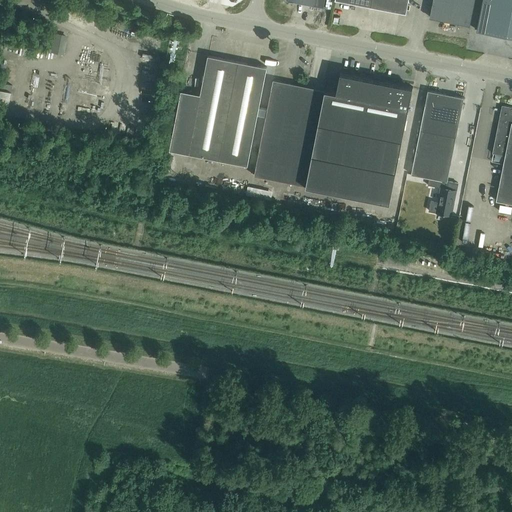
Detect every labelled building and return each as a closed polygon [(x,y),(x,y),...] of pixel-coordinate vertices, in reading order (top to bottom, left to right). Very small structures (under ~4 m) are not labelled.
[(337,0),(342,1),(406,13),(408,0),(337,0)] [(469,25),(474,0),(432,0),(430,17),(469,25)] [(511,0),(482,0),(477,30),(511,37),(511,0)] [(198,103),(188,153),(247,165),(267,67),(208,55),(198,103)] [(325,90),(306,186),(390,202),(413,87),(340,72),(336,92),(325,90)] [(306,186),(325,90),(273,79),(254,175),(306,186)] [(464,97),(428,90),(411,174),(429,178),(429,177),(447,181),(464,97)] [(198,103),(179,100),(169,150),(188,153),(198,103)] [(492,153),(505,155),(496,201),(511,203),(511,107),(502,105),(500,111),(492,153)] [(458,183),(447,181),(429,177),(429,178),(427,185),(440,188),(438,202),(431,201),(429,211),(451,215),(458,183)]
